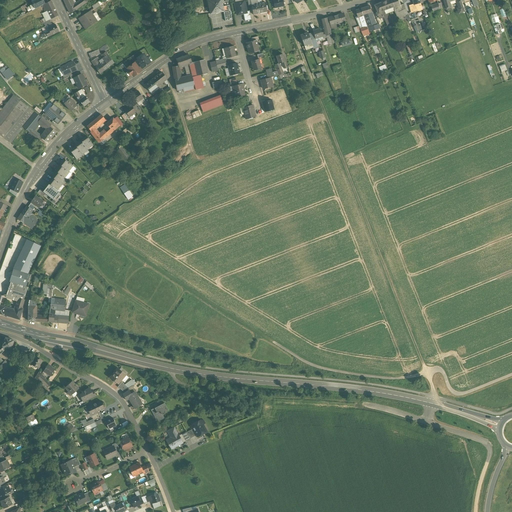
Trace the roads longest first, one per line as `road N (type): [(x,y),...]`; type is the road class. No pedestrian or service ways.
road 1 (track): [(426,371),(392,378),(308,363),(98,228),(193,162),(183,120)]
road 2 (tertiary): [(499,426),(373,391),(153,365),(0,322)]
road 3 (track): [(433,405),(308,71)]
road 4 (residential): [(147,451),(118,397),(0,333)]
road 5 (tertiary): [(0,252),(37,168),(103,105)]
road 6 (residential): [(237,31),(181,49),(103,105)]
road 7 (residential): [(370,0),(237,31)]
